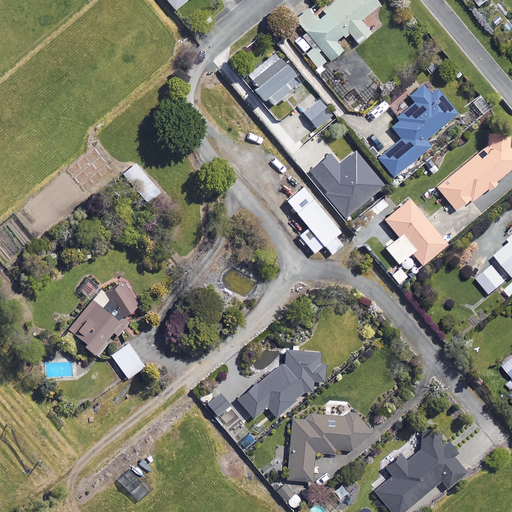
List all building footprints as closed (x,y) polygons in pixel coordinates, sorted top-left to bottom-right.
[(166,0),(175,10),(186,0),(166,0)] [(333,0),(322,9),(324,12),(316,18),(309,8),(297,18),(329,61),(343,50),(337,42),(349,33),(357,44),(370,34),(360,20),(379,5),(375,0),(333,0)] [(302,81),(282,56),(254,79),(259,85),(254,89),(263,101),(267,98),(273,105),(302,81)] [(409,96),(413,102),(394,117),(397,121),(390,126),(401,139),(377,158),(393,176),(430,146),(424,139),(455,114),(428,81),(409,96)] [(304,111),(317,127),(334,114),(320,97),(304,111)] [(469,199),(471,201),(486,189),(488,191),(497,184),(495,181),(511,167),(511,151),(493,129),(476,142),(485,152),(478,158),(476,154),(436,187),(455,210),(469,199)] [(388,186),(357,151),(340,165),(331,155),(310,172),(327,192),(325,194),(347,220),(388,186)] [(134,164),(123,173),(148,202),(159,193),(134,164)] [(340,231),(304,186),(286,200),(308,227),(295,238),(301,245),(305,242),(313,253),(324,244),(331,254),(342,245),(335,236),(340,231)] [(446,244),(409,199),(384,220),(398,237),(385,248),(398,263),(411,252),(422,265),(446,244)] [(460,233),(454,226),(444,235),(450,242),(460,233)] [(511,235),(508,239),(511,242),(495,254),(511,274),(511,235)] [(505,281),(492,265),(476,277),(489,294),(505,281)] [(407,276),(399,268),(390,275),(398,284),(407,276)] [(78,289),(91,299),(69,329),(86,342),(84,345),(93,351),(97,355),(114,332),(118,335),(128,321),(124,315),(139,304),(124,283),(109,293),(87,276),(78,289)] [(144,366),(128,343),(111,355),(127,378),(136,372),(144,366)] [(319,352),(286,350),(285,362),(237,400),(252,419),(267,407),(275,416),(305,393),(311,393),(312,381),(322,382),(324,363),(318,363),(319,352)] [(511,378),(506,384),(511,389),(511,388),(511,356),(502,365),(511,376),(511,378)] [(229,405),(220,393),(208,403),(217,415),(229,405)] [(355,419),(291,418),(286,479),(310,481),(313,451),(338,453),(338,450),(351,451),(371,435),(371,431),(355,419)] [(437,431),(427,427),(421,437),(423,446),(407,461),(401,454),(385,467),(392,475),(374,491),(391,511),(403,511),(441,481),(447,488),(465,472),(451,456),(457,451),(447,440),(442,445),(437,431)] [(347,490),(338,481),(330,490),(339,498),(347,490)] [(284,482),(276,489),(285,501),(294,494),(284,482)]
